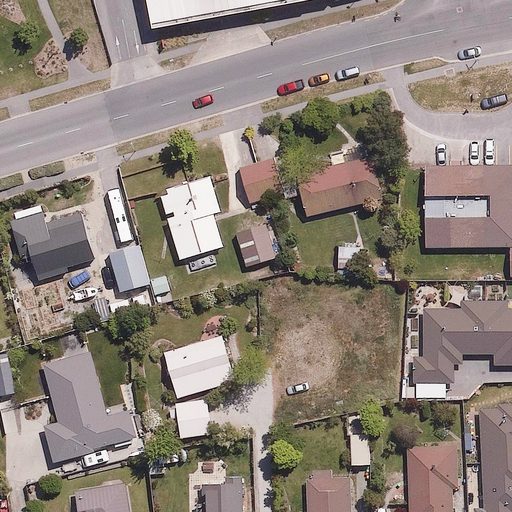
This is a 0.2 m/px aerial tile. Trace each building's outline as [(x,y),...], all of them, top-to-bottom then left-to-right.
[(143,0),(147,18),(252,0),(143,0)] [(297,167),(308,211),(384,193),(369,133),(345,139),(348,155),(297,167)] [(269,149),(236,162),(253,204),(286,191),(269,149)] [(511,156),(424,159),(427,246),(509,243),(511,278),(511,277),(511,156)] [(210,169),(158,185),(179,255),(222,241),(213,212),(222,209),(210,169)] [(37,199),(6,211),(23,258),(32,255),(41,280),(69,270),(66,261),(98,250),(84,210),(61,218),(58,210),(43,216),(37,199)] [(267,206),(245,213),(255,242),(276,235),(267,206)] [(134,237),(108,247),(123,288),(149,278),(134,237)] [(456,302),(424,303),(425,351),(413,352),(413,383),(453,382),(453,363),(464,362),(464,350),(491,349),(492,363),(511,362),(511,304),(508,304),(507,296),(456,297),(456,302)] [(61,333),(66,348),(86,342),(81,327),(61,333)] [(163,349),(177,395),(234,377),(220,331),(163,349)] [(94,348),(45,360),(58,416),(46,418),(55,458),(137,438),(127,398),(107,403),(94,348)] [(146,429),(148,460),(180,458),(178,431),(210,430),(208,395),(167,397),(169,428),(146,429)] [(511,511),(511,399),(478,401),(482,511),(511,511)] [(369,432),(350,433),(351,463),(370,462),(369,432)] [(460,484),(459,441),(406,442),(408,511),(453,511),(452,485),(460,484)] [(350,511),(349,469),(307,470),(308,511),(350,511)] [(241,511),(241,470),(188,472),(188,511),(241,511)] [(134,511),(128,478),(79,486),(83,511),(134,511)] [(386,511),(386,502),(371,503),(371,511),(386,511)]
